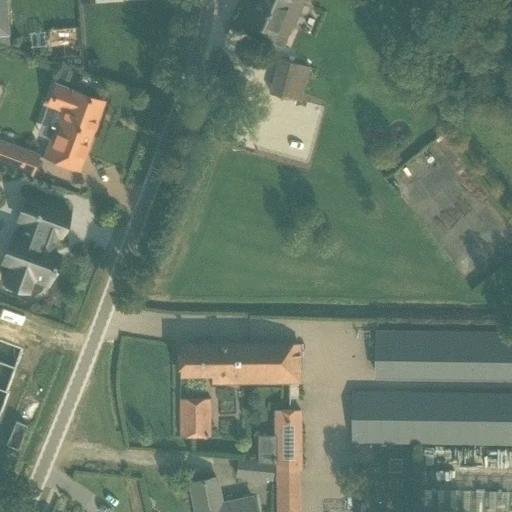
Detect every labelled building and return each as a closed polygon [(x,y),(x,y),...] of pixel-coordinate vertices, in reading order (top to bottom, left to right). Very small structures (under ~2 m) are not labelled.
[(6,0),(0,0),(0,36),(10,36),(6,0)] [(253,0),(241,28),(259,36),(285,47),(293,28),(292,27),(304,0),(307,2),(307,0),(253,0)] [(121,44),(135,48),(141,24),(104,15),(96,48),(119,53),(121,44)] [(77,57),(77,18),(32,18),(31,43),(58,44),(57,57),(77,57)] [(274,94),(302,102),(312,65),(283,58),(274,94)] [(61,68),(57,77),(73,83),(77,73),(61,68)] [(44,156),(78,169),(103,102),(55,84),(47,105),(61,110),(44,156)] [(25,148),(17,171),(31,177),(40,154),(25,148)] [(47,285),(54,264),(48,261),(58,234),(60,235),(69,212),(63,210),(64,207),(43,200),(34,224),(26,222),(20,240),(11,237),(2,261),(11,264),(4,283),(28,291),(32,279),(47,285)] [(511,331),(376,330),(375,378),(511,379),(511,331)] [(0,416),(8,394),(7,393),(22,350),(0,341),(0,416)] [(209,378),(209,383),(298,382),(298,344),(199,345),(179,345),(179,375),(200,375),(209,378)] [(353,441),(511,441),(511,392),(354,392),(353,441)] [(179,399),(179,437),(210,436),(209,398),(179,399)] [(277,462),(277,511),(297,511),(297,471),(299,471),(298,412),(276,412),(277,436),(259,436),(260,460),(260,463),(274,463),(277,462)] [(237,458),(235,478),(271,482),(274,463),(260,463),(260,460),(237,458)] [(189,483),(194,511),(254,511),(251,497),(220,503),(215,478),(189,483)] [(357,501),(356,511),(365,511),(366,502),(357,501)]
